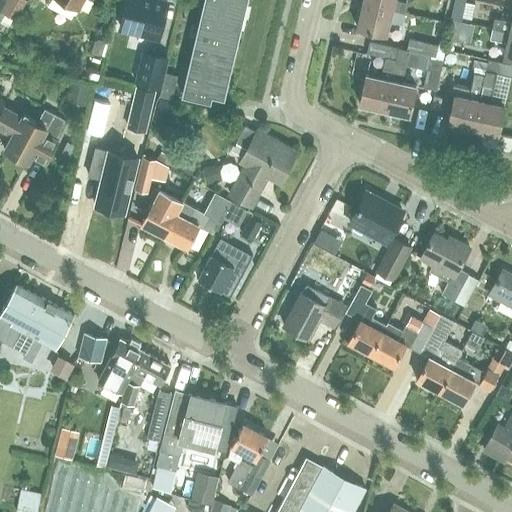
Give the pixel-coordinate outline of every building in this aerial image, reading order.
[(6,0),(0,11),(16,20),(27,0),(6,0)] [(84,0),(61,0),(79,10),(84,0)] [(159,36),(167,2),(157,0),(126,0),(120,28),(159,36)] [(244,15),(247,0),(204,0),(203,6),(244,15)] [(365,0),(364,4),(394,11),(394,9),(405,12),(407,2),(398,0),(365,0)] [(455,0),(452,17),(462,19),(466,0),(455,0)] [(394,11),(364,4),(358,28),(388,35),(394,11)] [(244,15),(203,6),(196,33),(237,43),(244,15)] [(510,30),(511,30),(511,19),(496,16),(493,26),(510,30)] [(462,19),(452,17),(447,37),(457,39),(462,19)] [(231,70),(237,43),(196,33),(190,61),(231,70)] [(436,57),(439,46),(411,39),(408,51),(410,51),(436,57)] [(360,104),(386,110),(397,60),(400,49),(371,42),(368,54),(386,58),(382,78),(367,75),(360,104)] [(410,51),(408,51),(400,49),(397,60),(386,110),(411,116),(417,86),(403,83),(410,51)] [(144,51),(136,82),(160,88),(167,56),(144,51)] [(425,87),(437,90),(443,61),(431,58),(425,87)] [(450,124),(474,129),(490,59),(488,58),(485,73),(473,71),(470,86),(453,83),(451,96),(455,97),(450,124)] [(511,63),(490,59),(474,129),(499,134),(505,105),(490,101),(497,72),(511,75),(511,63)] [(224,98),(231,70),(190,61),(183,88),(212,95),(224,98)] [(455,64),(443,61),(437,90),(448,92),(455,64)] [(165,72),(159,97),(172,100),(178,75),(165,72)] [(73,83),(68,102),(85,105),(89,86),(73,83)] [(136,86),(131,106),(149,111),(154,90),(136,86)] [(212,95),(183,88),(182,94),(211,101),(212,95)] [(88,131),(87,133),(101,136),(103,127),(114,129),(114,127),(121,95),(96,89),(88,123),(89,124),(88,131)] [(160,99),(155,123),(167,126),(172,102),(160,99)] [(4,149),(28,162),(39,141),(51,147),(62,126),(64,118),(45,108),(37,122),(23,115),(22,116),(5,106),(0,115),(0,127),(12,134),(4,149)] [(236,142),(248,148),(241,160),(247,163),(230,194),(251,205),(268,175),(280,181),(296,151),(258,130),(257,131),(245,124),(236,142)] [(68,141),(58,158),(68,163),(78,146),(68,141)] [(95,148),(88,176),(101,179),(95,206),(124,213),(137,158),(95,148)] [(155,156),(144,154),(137,182),(149,184),(155,156)] [(171,159),(168,165),(184,174),(187,167),(171,159)] [(216,167),(202,169),(205,183),(219,180),(216,167)] [(142,223),(165,235),(183,201),(156,186),(149,198),(154,201),(142,223)] [(388,240),(404,210),(366,191),(351,220),(388,240)] [(213,192),(207,205),(223,213),(229,201),(213,192)] [(183,201),(165,235),(187,247),(199,225),(204,228),(210,216),(183,201)] [(251,215),(241,233),(253,240),(263,222),(251,215)] [(142,247),(148,239),(129,226),(124,234),(142,247)] [(430,269),(448,279),(442,291),(456,299),(470,273),(459,267),(471,246),(457,238),(455,242),(435,231),(422,256),(434,262),(430,269)] [(394,277),(411,246),(396,238),(379,269),(394,277)] [(253,254),(252,254),(251,255),(221,239),(198,278),(231,296),(253,254)] [(511,304),(511,272),(504,268),(490,293),(511,304)] [(366,274),(362,282),(370,286),(374,278),(366,274)] [(349,340),(372,352),(387,324),(372,316),(377,306),(366,300),(372,289),(361,283),(346,310),(361,318),(349,340)] [(57,349),(75,315),(16,284),(0,314),(13,321),(12,324),(34,337),(30,345),(38,350),(43,341),(57,349)] [(334,325),(346,304),(318,290),(314,297),(302,292),(285,325),(309,338),(320,317),(334,325)] [(417,377),(440,390),(458,357),(463,348),(446,338),(456,319),(442,312),(434,327),(433,327),(420,351),(424,353),(425,352),(430,355),(417,377)] [(405,343),(420,351),(433,327),(411,314),(403,330),(388,322),(387,324),(372,352),(393,364),(405,343)] [(475,320),(471,327),(483,333),(487,326),(475,320)] [(79,356),(86,358),(101,361),(107,338),(85,332),(79,356)] [(473,332),(467,344),(478,349),(484,338),(473,332)] [(131,370),(143,350),(120,338),(104,368),(98,380),(122,392),(127,381),(131,382),(133,379),(129,377),(132,370),(131,370)] [(471,364),(458,357),(440,390),(463,402),(475,380),(491,389),(504,364),(510,367),(511,362),(511,350),(501,345),(487,371),(472,362),(471,364)] [(139,385),(144,377),(160,385),(171,365),(143,350),(131,370),(132,370),(129,377),(133,379),(131,382),(139,385)] [(65,375),(72,364),(59,357),(53,368),(65,375)] [(134,404),(139,386),(127,382),(121,400),(134,404)] [(501,387),(496,396),(506,401),(511,392),(501,387)] [(161,437),(172,393),(160,390),(149,434),(161,437)] [(226,402),(191,393),(191,394),(175,390),(157,465),(177,470),(184,441),(214,448),(214,447),(226,450),(237,406),(225,403),(226,402)] [(128,420),(131,409),(124,408),(122,419),(128,420)] [(511,417),(507,427),(499,423),(485,448),(499,455),(501,451),(511,457),(511,417)] [(252,493),(258,483),(270,461),(258,455),(268,436),(243,422),(230,445),(228,456),(238,461),(228,480),(233,483),(252,493)] [(61,429),(55,454),(73,459),(79,433),(61,429)] [(352,511),(365,489),(324,467),(323,468),(307,460),(279,511),(352,511)] [(171,491),(176,473),(158,468),(154,487),(171,491)] [(126,473),(123,485),(143,491),(146,479),(126,473)] [(197,480),(192,498),(212,504),(217,485),(197,480)] [(21,488),(16,510),(25,511),(37,511),(41,493),(21,488)] [(171,511),(175,506),(156,496),(147,511),(171,511)] [(215,501),(211,511),(228,511),(230,506),(215,501)] [(410,511),(394,503),(389,511),(410,511)]
